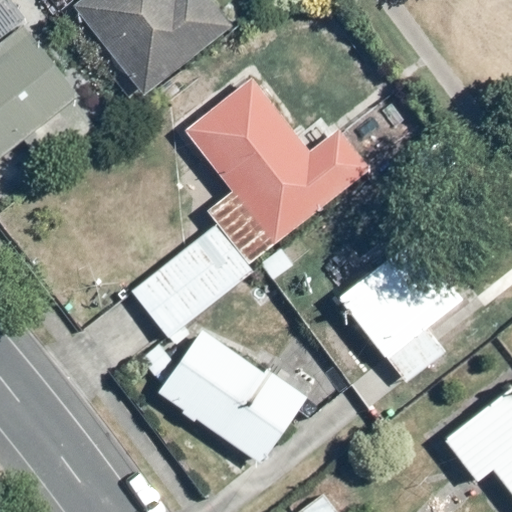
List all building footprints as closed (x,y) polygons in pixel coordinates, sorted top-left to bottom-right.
[(71,0),(70,1),(145,96),(237,23),(218,0),(71,0)] [(106,126),(21,21),(0,38),(0,161),(25,141),(49,172),(106,126)] [(299,262),(281,239),(369,170),(336,129),(312,148),(254,75),(185,129),(241,200),(216,220),(242,252),(251,263),(269,286),(299,262)] [(165,330),(138,362),(163,383),(163,398),(262,465),(309,396),(265,366),(262,371),(190,322),(254,272),(249,265),(251,263),(242,252),(216,220),(131,287),(165,330)] [(432,325),(466,299),(418,237),(341,297),(389,359),(390,358),(406,382),(450,351),(432,325)] [(511,376),(436,433),(465,473),(483,460),(511,499),(511,376)] [(339,511),(323,489),(294,511),(339,511)]
